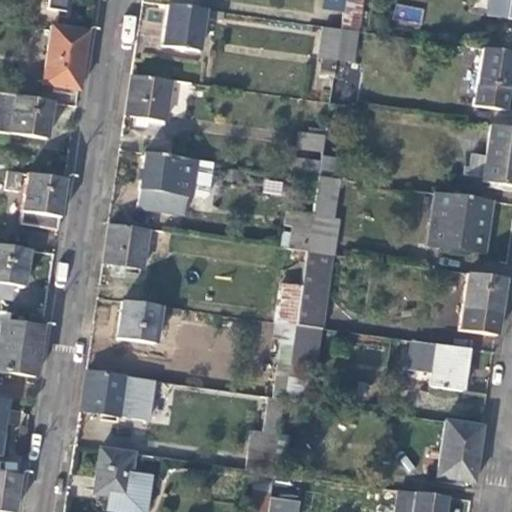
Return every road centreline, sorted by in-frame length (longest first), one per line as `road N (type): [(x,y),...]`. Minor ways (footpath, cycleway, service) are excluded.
road 1 (residential): [(120,0),(42,511)]
road 2 (residential): [(490,511),(511,378)]
